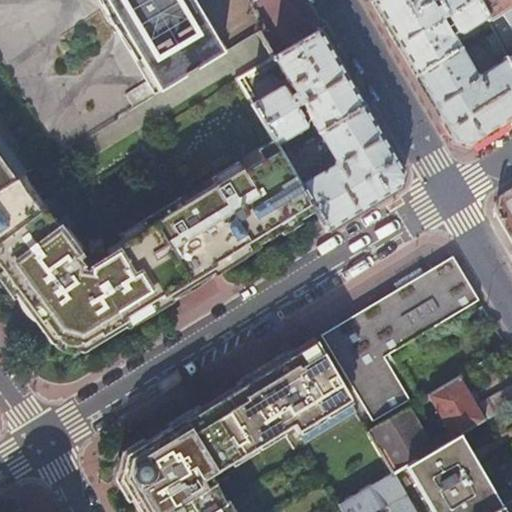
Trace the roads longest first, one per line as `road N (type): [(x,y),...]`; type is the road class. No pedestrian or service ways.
road 1 (residential): [(45,444),(449,192)]
road 2 (secondary): [(336,0),(449,192)]
road 3 (secondary): [(449,192),(511,303)]
